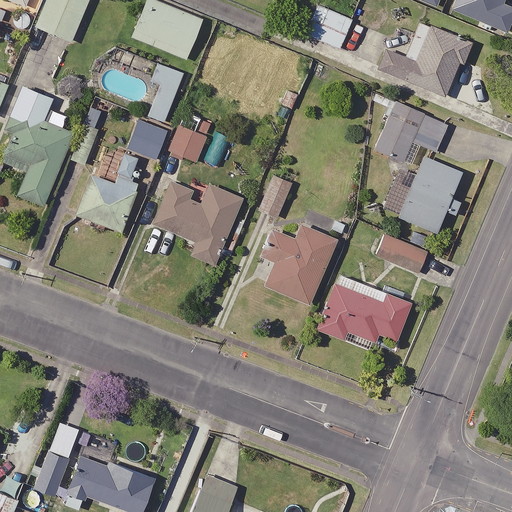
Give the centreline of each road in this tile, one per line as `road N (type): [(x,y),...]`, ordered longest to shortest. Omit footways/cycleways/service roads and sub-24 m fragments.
road 1 (tertiary): [(0,298),(416,459)]
road 2 (tertiary): [(416,459),(511,232)]
